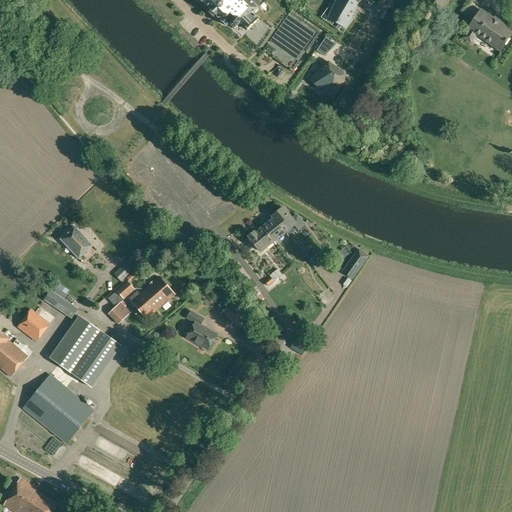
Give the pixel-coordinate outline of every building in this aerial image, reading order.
[(195,0),(196,0),(197,1),(198,1),(199,1),(200,1),(201,1),(201,0),(226,25),(229,23),(241,36),(244,33),(258,19),(253,13),(258,8),(264,1),(263,0),(195,0)] [(336,24),(337,22),(339,23),(339,24),(345,29),(352,19),(350,18),(356,10),(354,9),(358,4),(355,2),(352,0),(335,0),(335,1),(328,18),(336,24)] [(427,0),(427,1),(439,9),(444,0),(427,0)] [(478,35),(500,50),(511,32),(511,29),(497,20),(497,21),(481,10),(468,28),(462,38),(471,44),(478,35)] [(258,19),(244,33),(258,47),(293,72),(321,32),(291,11),(276,32),(258,19)] [(318,50),(325,55),(324,56),(325,56),(336,45),(326,38),(317,51),(318,50)] [(344,73),(336,66),(328,61),(327,62),(308,80),(308,81),(309,80),(316,85),(318,82),(326,88),(324,90),(333,97),(333,98),(344,83),(343,83),(338,80),(343,73),(344,73)] [(274,219),(284,232),(293,225),(298,231),(306,225),(297,213),(291,218),(283,208),(272,217),(274,219)] [(262,229),(272,242),(284,232),(274,219),(262,229)] [(61,240),(79,259),(93,246),(75,227),(61,240)] [(248,237),(260,252),(272,242),(262,229),(256,234),(254,232),(248,237)] [(341,272),(352,279),(368,256),(357,249),(341,272)] [(313,262),(319,270),(328,264),(321,255),(313,262)] [(121,281),(122,283),(125,280),(124,279),(135,268),(134,268),(138,263),(131,256),(114,274),(121,281)] [(268,286),(280,277),(282,275),(278,269),(270,275),(270,277),(264,281),(268,286)] [(127,278),(130,280),(138,272),(136,270),(127,278)] [(154,305),(157,310),(174,295),(159,277),(144,290),(156,304),(154,305)] [(49,289),(64,299),(69,291),(54,281),(49,289)] [(116,291),(124,299),(134,289),(127,282),(116,291)] [(247,291),(252,299),(258,295),(253,287),(247,291)] [(72,317),(77,309),(50,290),(44,299),(72,317)] [(147,319),(157,310),(154,305),(156,304),(144,290),(139,293),(137,291),(129,298),(147,319)] [(115,309),(123,318),(129,312),(120,303),(115,309)] [(234,323),(237,327),(245,320),(241,316),(242,316),(232,304),(221,313),(231,325),(234,323)] [(17,328),(37,343),(50,324),(31,309),(17,328)] [(187,318),(195,322),(186,338),(208,350),(209,348),(211,349),(215,343),(213,341),(217,335),(200,325),(204,319),(191,312),(187,318)] [(80,317),(51,358),(91,387),(121,346),(80,317)] [(263,326),(275,337),(282,328),(269,317),(263,326)] [(0,367),(11,377),(28,356),(8,340),(9,339),(0,331),(0,367)] [(290,347),(302,355),(309,345),(297,337),(290,347)] [(119,359),(127,362),(131,353),(123,350),(119,359)] [(23,408),(67,444),(94,410),(50,375),(23,408)] [(52,511),(57,504),(35,490),(36,488),(20,478),(4,505),(15,511),(52,511)]
